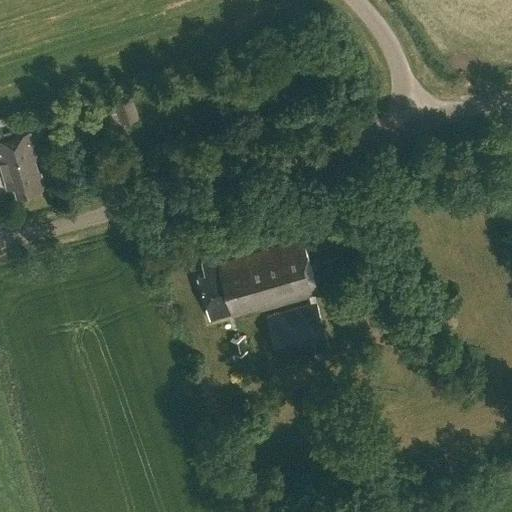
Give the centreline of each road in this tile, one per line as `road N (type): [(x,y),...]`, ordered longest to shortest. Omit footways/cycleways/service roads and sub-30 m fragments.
road 1 (unclassified): [(0,244),(415,126)]
road 2 (unclassified): [(415,126),(396,60),(353,0)]
